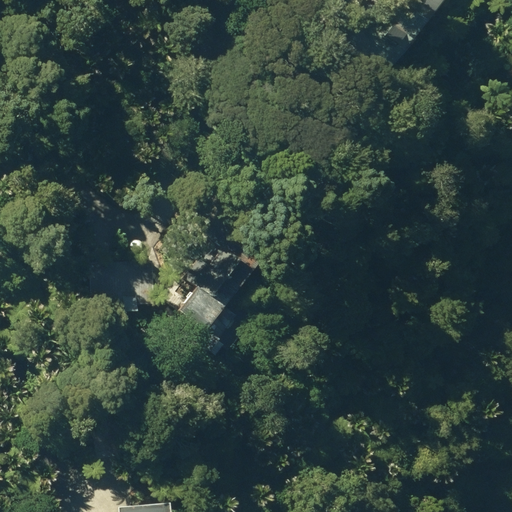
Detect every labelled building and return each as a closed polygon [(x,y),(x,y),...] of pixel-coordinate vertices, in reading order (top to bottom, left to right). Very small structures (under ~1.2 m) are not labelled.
[(416,0),(440,19),(455,0),(385,0),(388,3),(390,0),(416,0)] [(394,37),(405,46),(416,34),(406,24),(394,37)] [(215,82),(226,82),(227,60),(216,59),(215,82)] [(189,332),(227,362),(284,289),(233,249),(186,308),(199,319),(189,332)] [(94,312),(144,313),(145,305),(160,305),(161,261),(95,259),(94,312)] [(135,505),(135,511),(190,511),(190,501),(135,505)]
